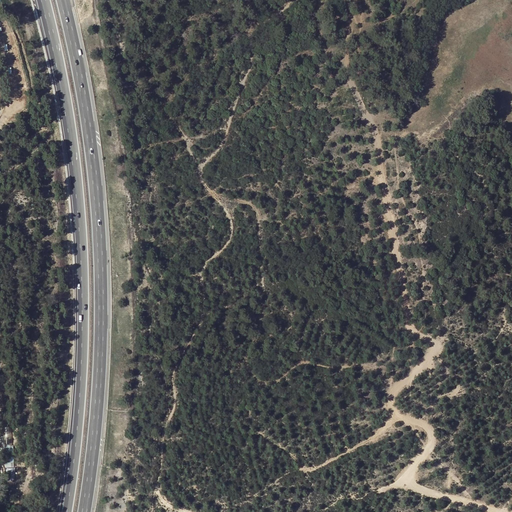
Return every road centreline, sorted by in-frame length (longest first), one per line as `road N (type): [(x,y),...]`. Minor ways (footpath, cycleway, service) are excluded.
road 1 (track): [(346,0),(352,32),(345,64),(381,167),(409,325),(432,346),(393,390),(391,409),(422,424),(432,439),(411,480),(499,511)]
road 2 (motorway): [(82,511),(98,387),(98,217),(87,113),(62,0)]
road 3 (motorway): [(45,0),(77,191),(83,325),(66,511)]
